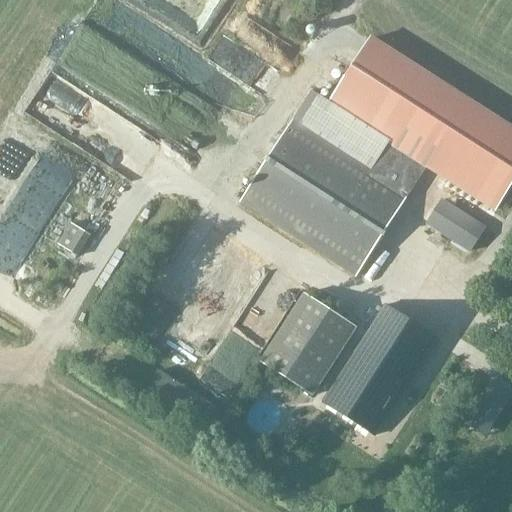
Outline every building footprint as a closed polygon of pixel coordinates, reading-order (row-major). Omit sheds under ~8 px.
[(427,165),(496,209),(511,184),(511,129),(370,38),(329,101),(390,141),(372,167),(293,118),(239,203),(356,277),(427,165)] [(80,258),(93,237),(72,224),(59,245),(80,258)] [(260,363),(312,396),(356,326),(304,294),(260,363)] [(323,402),(374,435),(435,338),(384,306),(323,402)] [(182,339),(191,323),(177,315),(168,332),(182,339)] [(142,343),(149,329),(122,317),(116,331),(142,343)] [(230,322),(191,378),(216,395),(254,339),(230,322)] [(463,347),(450,367),(468,379),(481,359),(463,347)] [(144,369),(135,385),(194,419),(204,402),(144,369)] [(511,388),(503,383),(476,427),(488,434),(511,394),(511,388)] [(288,438),(267,442),(269,455),(290,451),(288,438)]
